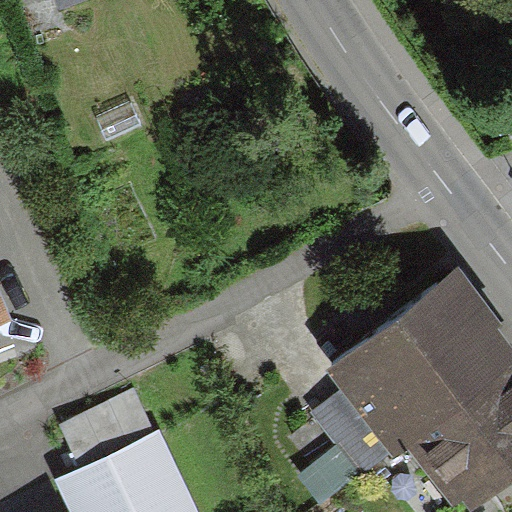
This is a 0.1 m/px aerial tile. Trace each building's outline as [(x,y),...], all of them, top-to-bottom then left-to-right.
[(97,114),(107,137),(141,122),(131,99),(97,114)] [(506,312),(459,252),(327,355),(346,378),(310,406),(344,449),(380,421),(397,443),(409,432),(511,351),(511,329),(501,316),(506,312)] [(0,314),(9,311),(0,290),(0,314)] [(511,351),(409,432),(455,491),(464,484),(472,494),(511,462),(511,351)] [(150,418),(133,383),(59,418),(77,454),(150,418)] [(397,443),(380,421),(344,449),(361,471),(397,443)] [(72,501),(49,511),(203,511),(161,422),(56,470),(72,501)]
